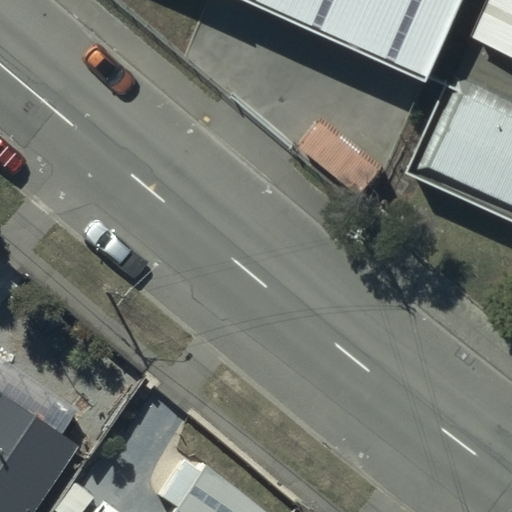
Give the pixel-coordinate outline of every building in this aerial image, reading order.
[(280,0),(462,79),(477,46),(494,0),(280,0)] [(511,0),(494,0),(477,46),(511,61),(511,0)] [(511,109),(460,87),(426,165),(511,202),(511,109)] [(0,511),(28,511),(74,447),(0,395),(0,511)] [(263,511),(199,463),(194,469),(178,458),(156,492),(171,502),(164,511),(263,511)]
